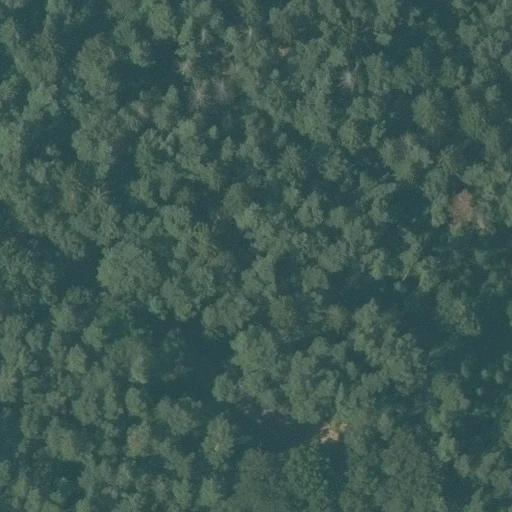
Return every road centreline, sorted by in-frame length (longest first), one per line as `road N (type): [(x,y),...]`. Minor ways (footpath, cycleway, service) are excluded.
road 1 (track): [(282,0),(290,101),(342,277),(340,303),(336,344),(306,420),(240,511)]
road 2 (tertiary): [(366,511),(288,436),(0,228)]
